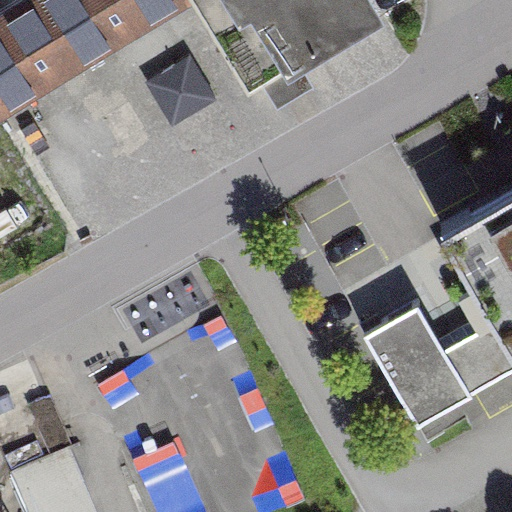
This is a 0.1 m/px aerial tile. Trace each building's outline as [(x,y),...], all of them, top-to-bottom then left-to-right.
[(0,115),(187,1),(186,0),(21,0),(0,13),(0,115)] [(373,0),(233,0),(282,80),(384,17),(373,0)] [(16,159),(0,166),(0,233),(6,246),(47,228),(16,159)] [(511,189),(482,206),(511,259),(511,189)] [(421,302),(367,333),(421,425),(511,372),(511,353),(495,324),(449,351),(421,302)]
